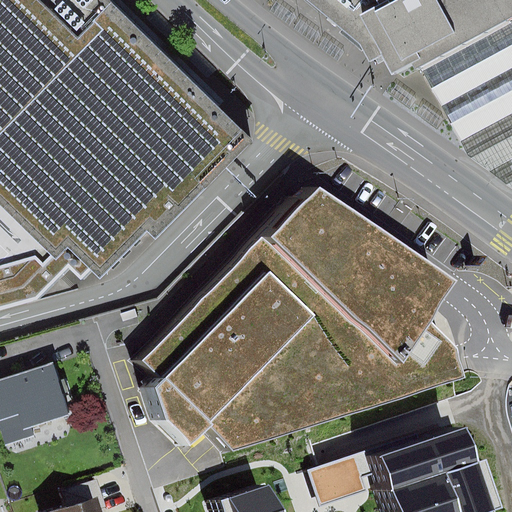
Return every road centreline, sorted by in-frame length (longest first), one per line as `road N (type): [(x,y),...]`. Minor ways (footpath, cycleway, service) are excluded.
road 1 (primary): [(511,233),(410,168),(196,0)]
road 2 (residential): [(153,511),(93,328)]
